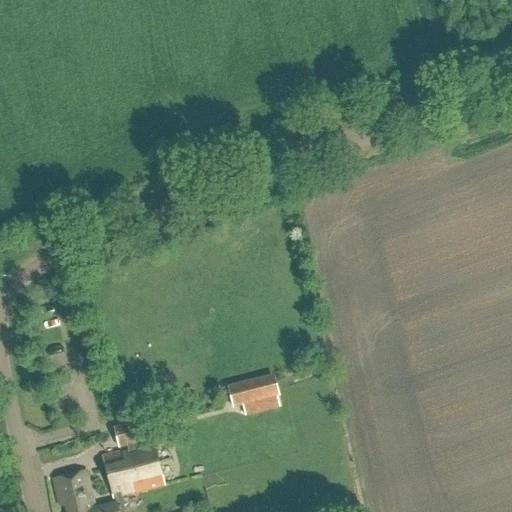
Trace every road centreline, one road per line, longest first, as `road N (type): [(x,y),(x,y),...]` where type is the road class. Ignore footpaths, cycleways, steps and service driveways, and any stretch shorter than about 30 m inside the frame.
road 1 (unclassified): [(0,343),(2,313),(20,281),(47,263),(511,79)]
road 2 (unclassified): [(33,511),(0,351)]
